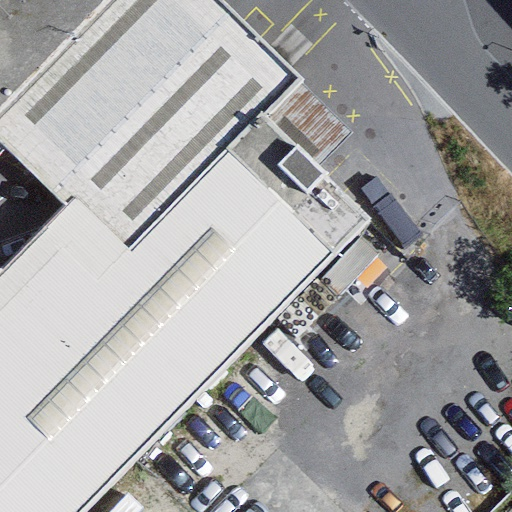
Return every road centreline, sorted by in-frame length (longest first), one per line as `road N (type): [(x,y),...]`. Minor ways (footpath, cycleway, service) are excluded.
road 1 (unknown): [(404,4),(372,33),(357,84),(448,260),(455,325),(430,381),(280,511)]
road 2 (residential): [(511,118),(401,0)]
